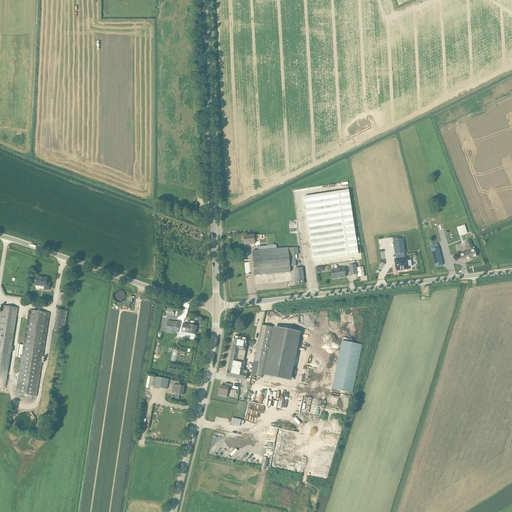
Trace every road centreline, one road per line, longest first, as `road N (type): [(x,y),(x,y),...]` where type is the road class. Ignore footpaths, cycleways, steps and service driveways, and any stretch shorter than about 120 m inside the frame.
road 1 (secondary): [(217,305),(204,0)]
road 2 (unclassified): [(217,305),(511,270)]
road 3 (unclassified): [(0,236),(217,305)]
road 4 (secondary): [(173,511),(217,305)]
